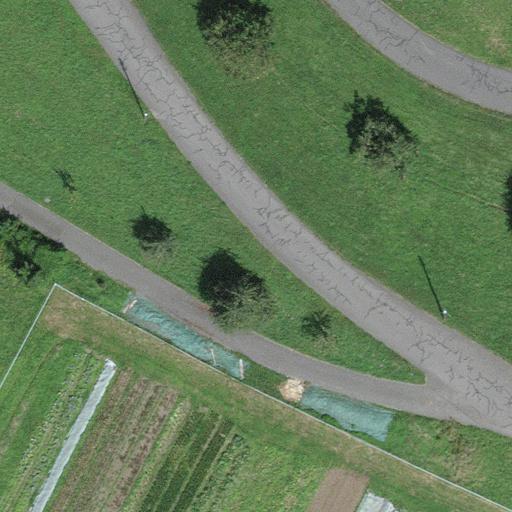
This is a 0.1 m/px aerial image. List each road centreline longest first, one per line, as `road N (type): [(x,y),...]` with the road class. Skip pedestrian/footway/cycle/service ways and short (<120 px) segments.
road 1 (unclassified): [(100,0),(203,145),(299,250),(367,306),(511,399)]
road 2 (track): [(0,189),(183,309),(348,385),(418,401),(484,381)]
road 3 (unclassified): [(511,92),(416,53),(352,0)]
